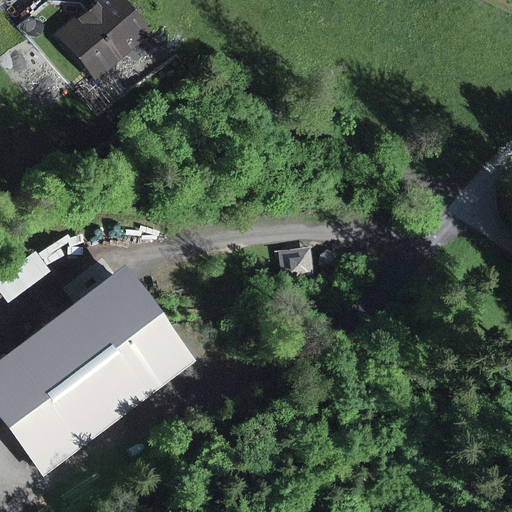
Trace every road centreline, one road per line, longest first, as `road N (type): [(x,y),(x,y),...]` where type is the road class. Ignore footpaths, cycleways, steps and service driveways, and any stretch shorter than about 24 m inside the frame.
road 1 (track): [(41,511),(144,420),(355,328),(407,287),(482,196)]
road 2 (track): [(355,328),(403,407),(432,511)]
